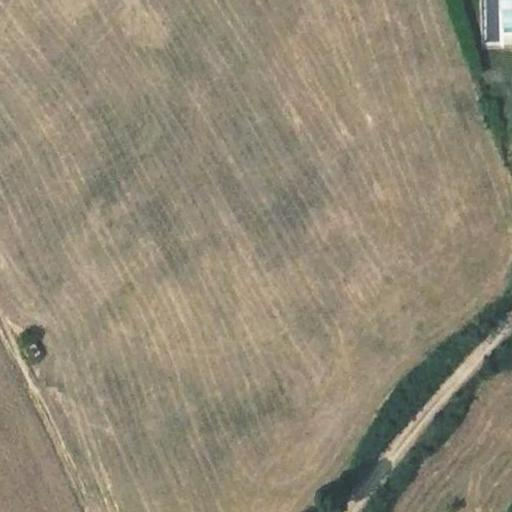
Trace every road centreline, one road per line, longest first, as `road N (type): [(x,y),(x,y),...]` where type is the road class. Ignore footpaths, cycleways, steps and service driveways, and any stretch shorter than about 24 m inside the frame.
road 1 (track): [(345,511),(511,311)]
road 2 (track): [(0,328),(87,511)]
